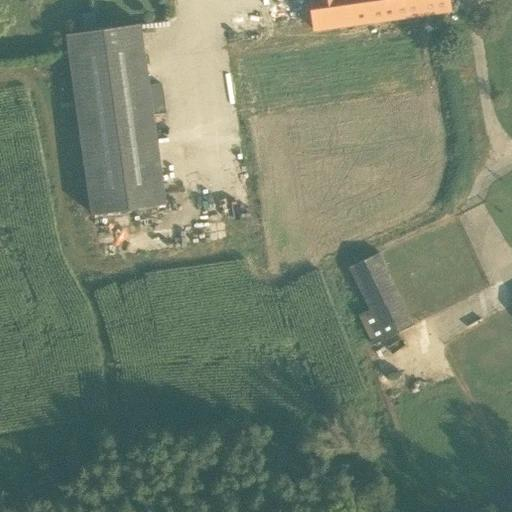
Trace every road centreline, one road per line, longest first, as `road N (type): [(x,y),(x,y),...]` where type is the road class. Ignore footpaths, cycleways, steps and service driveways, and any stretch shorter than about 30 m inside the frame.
road 1 (residential): [(511,153),(487,129),(465,0)]
road 2 (unknown): [(198,0),(197,123)]
